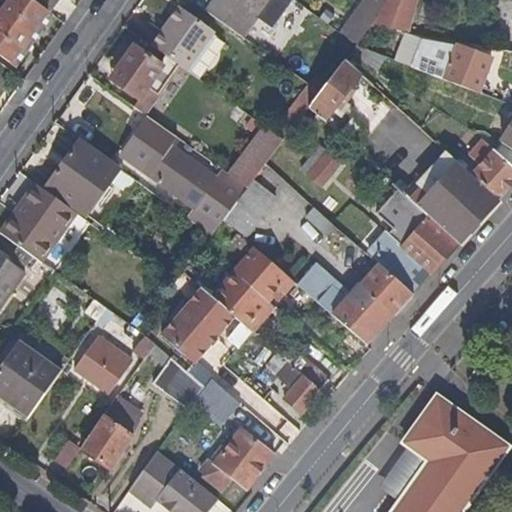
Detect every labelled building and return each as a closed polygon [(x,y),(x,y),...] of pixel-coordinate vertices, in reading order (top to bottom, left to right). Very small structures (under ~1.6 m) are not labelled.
[(0,54),(12,63),(49,12),(32,0),(10,0),(0,15),(0,54)] [(32,0),(49,12),(56,0),(32,0)] [(240,36),(266,0),(215,0),(207,11),(240,36)] [(410,34),(417,0),(386,0),(385,3),(375,19),(372,25),(373,26),(374,27),(374,28),(397,32),(410,34)] [(167,34),(184,9),(178,6),(162,30),(167,34)] [(188,71),(215,31),(197,19),(184,9),(167,34),(162,30),(151,45),(188,71)] [(18,67),(54,16),(49,12),(12,63),(18,67)] [(477,93),(490,61),(461,50),(426,42),(428,37),(410,34),(397,32),(391,47),(386,58),(407,65),(426,73),(477,93)] [(148,88),(164,67),(148,55),(135,45),(129,46),(123,55),(124,60),(128,65),(114,82),(124,88),(140,100),(148,88)] [(511,65),(511,51),(502,49),(500,62),(511,65)] [(114,82),(128,65),(124,60),(110,79),(114,82)] [(326,121),(362,75),(361,73),(349,62),(346,60),(320,94),(309,108),(326,121)] [(161,92),(174,73),(164,67),(148,88),(157,94),(161,92)] [(296,124),(309,108),(320,94),(306,84),(284,116),(296,124)] [(144,114),(157,94),(148,88),(140,100),(134,107),(144,114)] [(101,156),(113,140),(82,119),(71,134),(80,141),(101,156)] [(511,149),(511,126),(508,132),(501,143),(508,146),(511,149)] [(255,178),(267,163),(284,140),(266,127),(230,175),(242,184),(248,187),(255,178)] [(87,215),(119,170),(101,156),(80,141),(46,186),(87,215)] [(511,168),(511,149),(508,146),(498,157),(511,168)] [(216,179),(170,147),(150,174),(196,207),(216,179)] [(322,187),(341,163),(331,154),(322,147),(302,170),(322,187)] [(484,164),(491,156),(487,152),(480,161),(484,164)] [(498,200),(511,184),(511,168),(498,157),(494,153),(491,156),(484,164),(473,176),(498,199),(498,200)] [(498,199),(473,176),(468,173),(459,184),(488,210),(498,199)] [(262,214),(276,198),(255,178),(248,187),(243,194),(224,219),(243,237),(262,214)] [(44,256),(76,213),(57,199),(36,184),(4,228),(44,256)] [(243,194),(248,187),(242,184),(238,190),(243,194)] [(459,244),(488,210),(459,184),(430,216),(459,244)] [(433,274),(459,244),(430,216),(400,190),(375,220),(391,233),(390,234),(405,247),(403,249),(433,274)] [(334,261),(350,241),(338,230),(339,229),(316,208),(307,217),(317,227),(331,239),(320,251),(332,261),(334,261)] [(99,229),(102,225),(95,221),(93,225),(99,229)] [(433,274),(403,249),(405,247),(390,234),(371,256),(377,262),(381,265),(415,294),(433,274)] [(24,267),(33,255),(20,246),(12,258),(24,267)] [(0,309),(25,273),(0,255),(0,309)] [(296,284),(262,255),(223,300),(257,329),(266,319),(263,316),(274,305),(269,301),(280,290),(286,295),(296,284)] [(344,303),(329,289),(335,282),(314,264),(296,284),(333,316),(344,303)] [(415,294),(381,265),(377,271),(376,270),(361,287),(394,316),(415,294)] [(394,316),(361,287),(359,285),(344,303),(333,316),(357,337),(368,346),(394,316)] [(216,338),(233,316),(202,289),(178,317),(189,327),(205,341),(210,334),(216,338)] [(98,320),(107,308),(90,296),(80,308),(98,320)] [(210,345),(205,341),(189,327),(178,317),(162,336),(194,363),(210,345)] [(210,345),(216,338),(210,334),(205,341),(210,345)] [(113,387),(130,364),(113,353),(114,351),(117,347),(111,344),(108,349),(96,340),(75,370),(107,393),(108,393),(109,393),(113,387)] [(31,416),(62,371),(21,343),(0,372),(0,394),(1,396),(31,416)] [(330,380),(299,353),(293,358),(288,353),(284,358),(321,390),(330,380)] [(301,413),(321,390),(284,358),(278,354),(267,367),(285,383),(293,389),(289,394),(284,399),(301,413)] [(205,388),(205,387),(172,359),(154,384),(155,386),(189,410),(197,399),(205,388)] [(289,394),(293,389),(285,383),(281,387),(289,394)] [(209,407),(216,397),(205,388),(197,399),(209,407)] [(31,416),(1,396),(0,397),(0,404),(25,423),(31,416)] [(111,468),(134,435),(129,433),(140,417),(122,405),(122,401),(116,398),(94,429),(96,431),(83,449),(111,468)] [(461,511),(507,448),(491,437),(470,421),(439,401),(436,398),(403,444),(430,463),(394,511),(461,511)] [(227,416),(232,411),(227,407),(222,413),(227,416)] [(274,457),(241,430),(218,459),(214,464),(204,476),(222,490),(231,477),(247,489),(274,457)] [(207,511),(219,499),(159,451),(132,489),(140,496),(154,505),(156,502),(163,492),(180,510),(178,511),(207,511)] [(214,464),(218,459),(214,456),(210,460),(214,464)] [(178,511),(180,510),(163,492),(156,502),(169,511),(178,511)]
